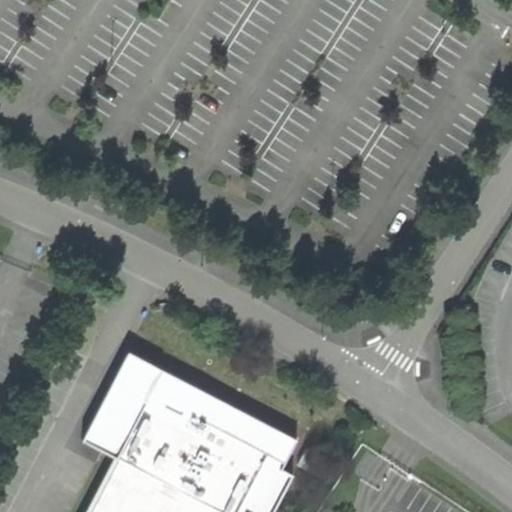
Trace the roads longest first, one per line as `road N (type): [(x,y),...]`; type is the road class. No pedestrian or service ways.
road 1 (unclassified): [(375,384),(204,283),(0,194)]
road 2 (unclassified): [(375,384),(511,171)]
road 3 (unclassified): [(511,480),(375,384)]
